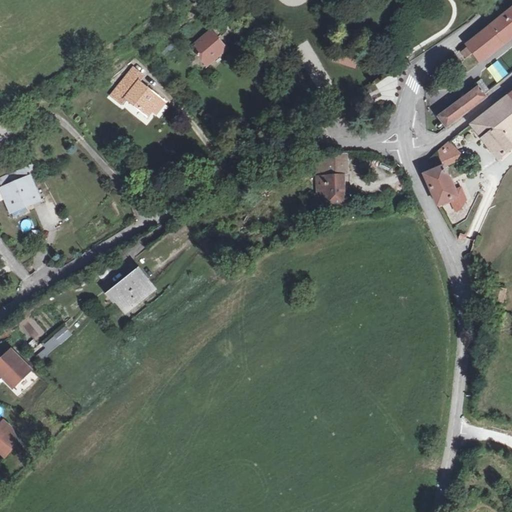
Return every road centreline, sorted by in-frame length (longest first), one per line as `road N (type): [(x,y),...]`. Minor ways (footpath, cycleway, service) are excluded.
road 1 (residential): [(369,145),(310,143),(267,158),(68,268),(0,318)]
road 2 (tertiary): [(406,148),(459,285),(463,345)]
road 3 (unknown): [(4,115),(34,106),(54,117),(153,220)]
road 4 (tertiary): [(436,511),(463,345)]
road 5 (tertiary): [(502,0),(422,68),(403,124)]
road 6 (residential): [(406,148),(438,138),(511,85)]
